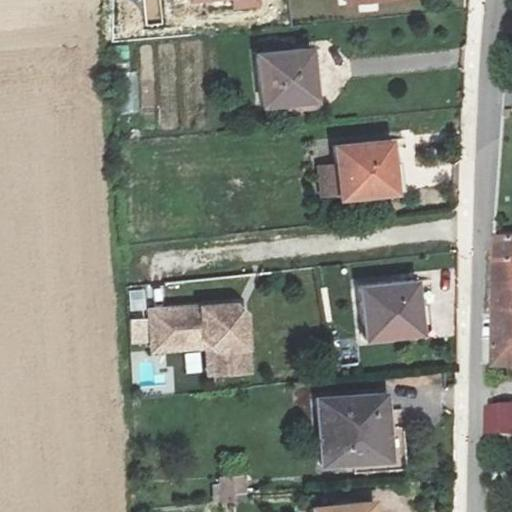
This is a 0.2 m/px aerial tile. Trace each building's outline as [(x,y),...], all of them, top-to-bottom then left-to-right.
[(309,49),(258,56),(262,106),(288,104),(290,112),(315,109),(319,102),(316,57),(310,56),(309,49)] [(139,113),(138,72),(120,73),(121,114),(139,113)] [(241,75),(219,78),(222,95),(242,93),(241,75)] [(389,140),(333,148),(339,201),(396,194),(389,140)] [(243,187),(224,186),(224,224),(236,223),(237,216),(243,215),(242,209),(245,208),(243,187)] [(511,241),(501,241),(501,367),(511,367),(511,241)] [(416,280),(357,288),(363,342),(421,333),(416,280)] [(254,292),(170,301),(174,342),(222,336),(228,341),(231,367),(271,363),(265,301),(254,292)] [(351,347),(336,350),(339,369),(355,366),(351,347)] [(385,393),(315,400),(320,467),(391,462),(385,393)] [(511,405),(493,408),(494,424),(496,446),(511,446),(511,405)] [(245,475),(233,477),(235,499),(247,495),(245,475)] [(373,511),(372,501),(310,508),(310,511),(373,511)]
